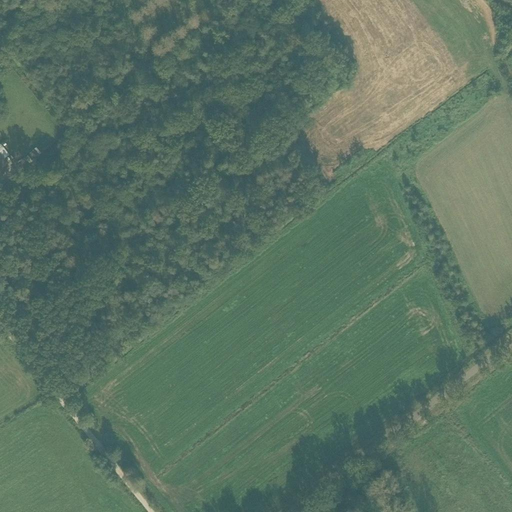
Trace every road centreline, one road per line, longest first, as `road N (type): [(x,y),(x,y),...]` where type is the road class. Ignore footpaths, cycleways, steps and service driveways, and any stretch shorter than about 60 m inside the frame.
road 1 (unclassified): [(291,511),(511,341)]
road 2 (track): [(151,511),(0,322)]
